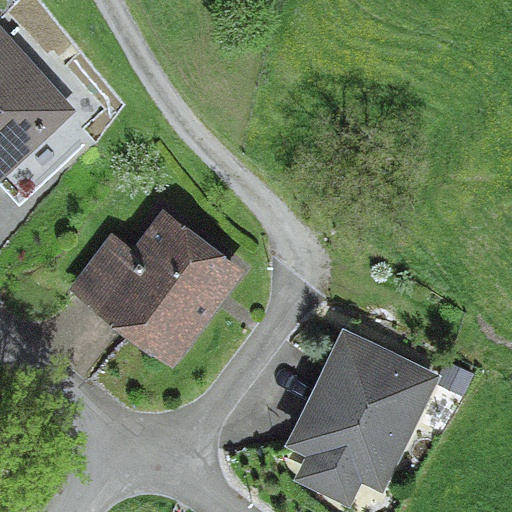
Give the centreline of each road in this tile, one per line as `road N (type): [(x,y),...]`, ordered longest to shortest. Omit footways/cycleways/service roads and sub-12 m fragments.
road 1 (residential): [(0,336),(119,455)]
road 2 (residential): [(119,455),(167,465),(232,511)]
